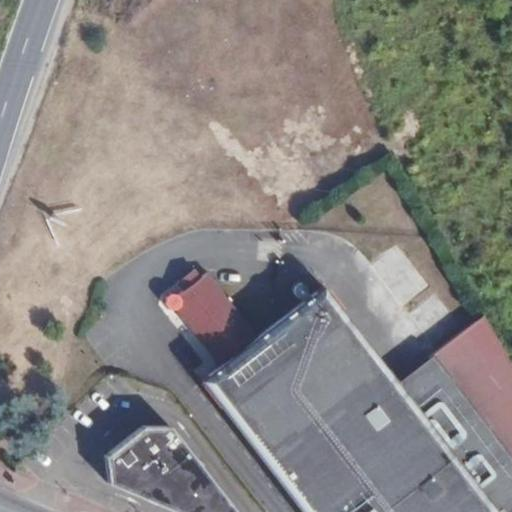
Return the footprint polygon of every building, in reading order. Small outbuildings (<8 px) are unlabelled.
[(193,263),(176,277),(183,285),(200,272),(193,263)] [(206,266),(200,272),(183,285),(178,289),(177,289),(170,288),(165,292),(164,299),(168,304),(175,305),(176,304),(220,360),(202,375),(305,511),(509,511),(399,374),(323,279),(258,331),(206,266)] [(511,451),(511,356),(483,306),(430,349),(511,451)] [(414,362),(399,374),(509,511),(511,511),(511,451),(430,349),(414,362)] [(106,469),(108,482),(179,511),(232,511),(143,425),(104,455),(106,469)]
